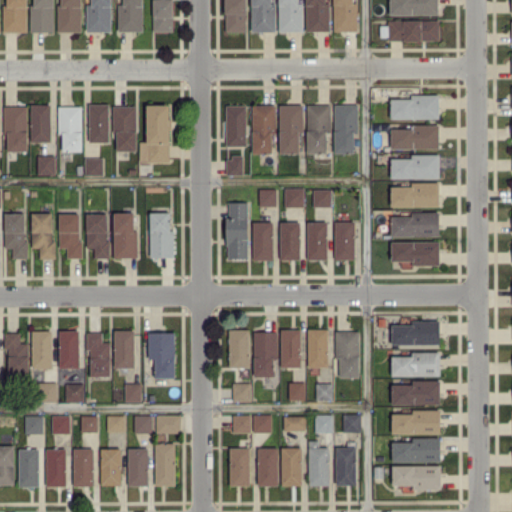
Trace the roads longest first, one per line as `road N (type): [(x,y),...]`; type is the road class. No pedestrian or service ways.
road 1 (residential): [(479,511),(475,0)]
road 2 (residential): [(201,511),(198,0)]
road 3 (residential): [(478,291),(0,294)]
road 4 (residential): [(0,67),(476,63)]
